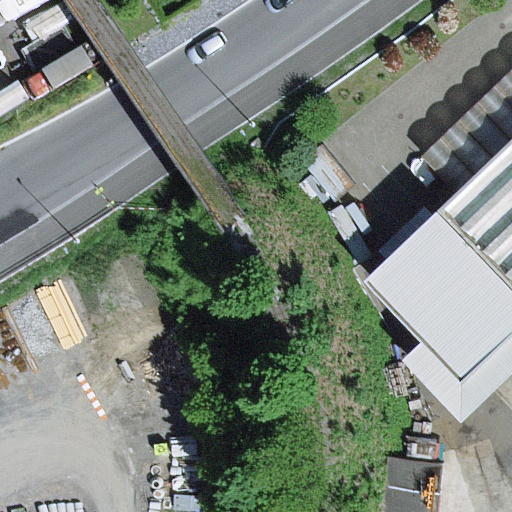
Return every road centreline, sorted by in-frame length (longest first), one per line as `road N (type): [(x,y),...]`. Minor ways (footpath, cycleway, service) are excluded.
road 1 (primary): [(0,208),(195,96),(340,0)]
road 2 (unknown): [(511,34),(440,87),(379,166)]
